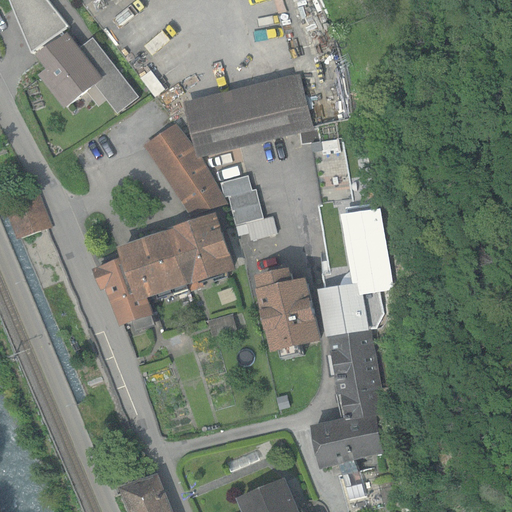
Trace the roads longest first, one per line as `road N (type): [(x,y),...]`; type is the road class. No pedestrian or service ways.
road 1 (residential): [(0,97),(60,216),(182,511)]
road 2 (unclassified): [(0,247),(111,511)]
